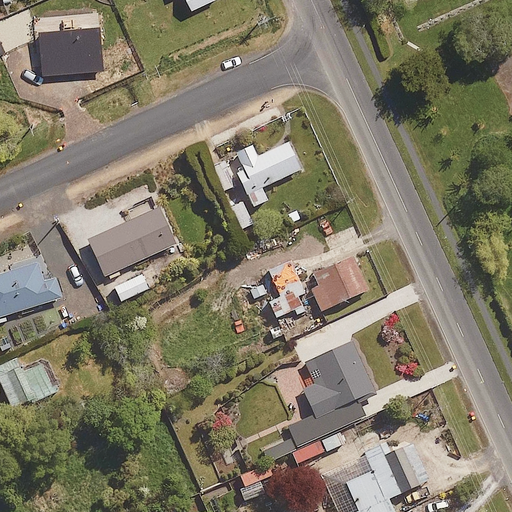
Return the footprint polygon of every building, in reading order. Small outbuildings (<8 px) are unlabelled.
[(215,0),(188,0),(193,10),(215,0)] [(302,168),(289,141),(258,155),(252,144),(236,151),(244,168),(237,171),(253,206),(267,199),(262,186),(302,168)] [(236,185),(227,160),(213,165),(223,190),(236,185)] [(175,243),(155,199),(125,212),(129,220),(88,239),(105,275),(175,243)] [(253,223),(243,201),(231,206),(241,229),(253,223)] [(368,289),(353,256),(314,273),(318,283),(311,286),(321,309),(368,289)] [(0,316),(60,297),(49,259),(0,274),(0,316)] [(276,286),(270,289),(273,299),(270,300),(276,316),(295,309),(296,314),(310,309),(292,261),(270,269),(276,286)] [(148,288),(142,275),(115,287),(121,300),(148,288)] [(105,306),(102,295),(74,304),(77,315),(105,306)] [(374,390),(351,340),(305,361),(315,383),(304,388),(316,416),(374,390)] [(24,370),(18,358),(0,365),(0,378),(11,407),(55,390),(44,362),(24,370)] [(279,424),(237,443),(248,470),(290,451),(279,424)] [(326,450),(320,439),(292,452),(297,463),(326,450)] [(393,511),(388,499),(430,481),(413,439),(391,448),(388,442),(363,452),(370,471),(344,481),(355,511),(393,511)] [(260,480),(272,474),(268,463),(240,476),(245,486),(260,480)]
